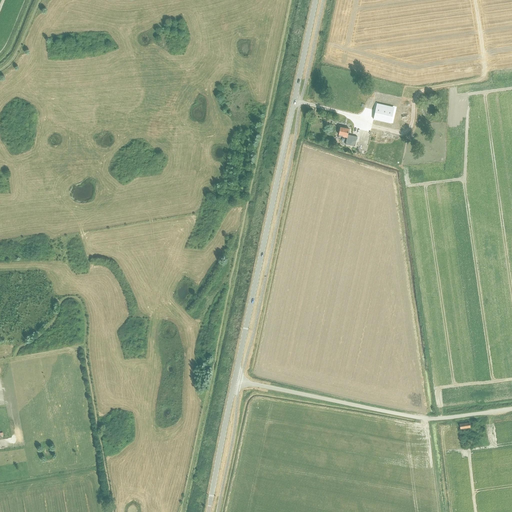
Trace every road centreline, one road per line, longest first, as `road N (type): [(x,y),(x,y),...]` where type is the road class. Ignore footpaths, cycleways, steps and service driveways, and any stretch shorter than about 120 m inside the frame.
road 1 (secondary): [(234,380),(314,0)]
road 2 (unclassified): [(234,380),(421,418),(511,408)]
road 3 (secondary): [(208,511),(234,380)]
